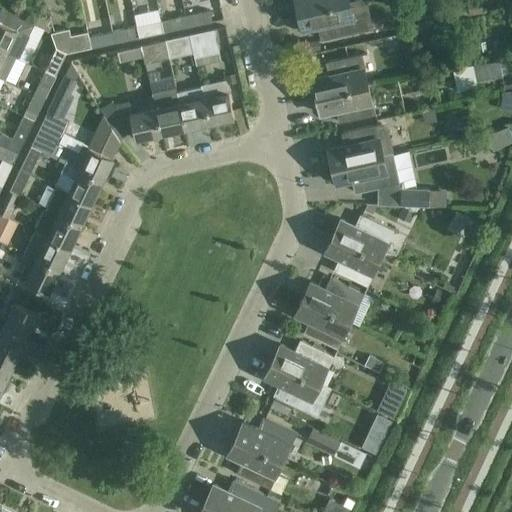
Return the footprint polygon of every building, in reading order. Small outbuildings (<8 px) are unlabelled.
[(350,3),(349,0),(296,0),(300,14),(350,3)] [(373,28),(366,0),(361,0),(350,3),(300,14),(304,30),(320,27),(323,39),(373,28)] [(34,24),(33,24),(2,9),(0,12),(0,48),(17,57),(18,58),(34,24)] [(210,10),(186,15),(189,26),(213,21),(210,10)] [(189,26),(186,15),(162,20),(164,31),(189,26)] [(37,16),(33,24),(34,24),(55,35),(54,33),(50,18),(44,20),(37,16)] [(164,31),(162,20),(137,25),(140,36),(164,31)] [(140,36),(137,25),(113,30),(115,41),(140,36)] [(92,46),(89,35),(89,33),(71,36),(70,29),(54,33),(55,35),(57,45),(67,52),(92,46)] [(221,60),(218,46),(214,29),(190,35),(195,54),(197,65),(221,60)] [(115,41),(113,30),(89,35),(92,46),(115,41)] [(195,54),(190,35),(166,40),(170,59),(195,54)] [(170,59),(166,40),(142,45),(144,57),(146,64),(170,59)] [(55,76),(67,52),(57,45),(45,70),(55,76)] [(144,57),(142,45),(118,51),(121,62),(144,57)] [(0,76),(6,80),(17,57),(0,48),(0,76)] [(314,79),(318,96),(368,85),(361,55),(328,62),(331,75),(314,79)] [(44,98),(55,76),(45,70),(34,93),(44,98)] [(103,181),(114,158),(83,143),(79,151),(60,142),(70,122),(58,117),(76,81),(65,75),(42,124),(31,146),(41,151),(66,163),(103,181)] [(455,104),(476,100),(472,78),(450,81),(455,104)] [(201,85),(202,87),(210,123),(235,118),(226,79),(201,85)] [(161,85),(151,87),(152,93),(156,108),(161,134),(185,129),(177,92),(176,87),(162,90),(161,85)] [(374,115),(368,85),(318,96),(322,114),(339,110),(341,122),(374,115)] [(210,123),(202,87),(177,92),(185,129),(210,123)] [(34,121),(44,98),(34,93),(23,116),(34,121)] [(161,134),(156,108),(150,110),(148,98),(110,106),(107,103),(96,113),(120,140),(131,130),(135,129),(137,139),(161,134)] [(0,144),(18,153),(34,121),(23,116),(13,137),(2,132),(0,135),(0,144)] [(430,117),(414,124),(422,143),(438,137),(430,117)] [(347,145),(330,148),(334,165),(383,155),(390,153),(394,152),(390,133),(377,125),(344,132),(347,145)] [(0,185),(2,187),(13,164),(18,153),(0,144),(0,158),(3,160),(0,165),(0,185)] [(30,173),(41,151),(31,146),(20,168),(30,173)] [(383,155),(334,165),(337,184),(354,180),(357,192),(378,188),(377,204),(398,205),(399,187),(400,187),(401,183),(400,181),(396,182),(390,153),(383,155)] [(93,203),(103,181),(66,163),(62,171),(74,177),(68,191),(93,203)] [(19,195),(30,173),(20,168),(10,190),(19,195)] [(20,201),(39,210),(47,194),(28,185),(20,201)] [(82,226),(93,203),(68,191),(57,186),(46,209),(82,226)] [(427,188),(400,187),(399,187),(398,205),(426,206),(427,188)] [(0,212),(9,217),(19,195),(10,190),(0,209),(0,212)] [(71,248),(82,226),(46,209),(35,231),(71,248)] [(0,234),(9,217),(0,212),(0,234)] [(342,219),(334,235),(380,257),(393,229),(363,215),(357,227),(342,219)] [(60,271),(71,248),(35,231),(24,253),(60,271)] [(380,257),(334,235),(326,252),(342,259),(336,271),(366,285),(380,257)] [(49,293),(60,271),(24,253),(21,262),(26,264),(19,278),(49,293)] [(359,324),(372,297),(333,278),(327,289),(312,282),(304,298),(349,319),(359,324)] [(349,319),(304,298),(296,314),(311,322),(306,333),(335,347),(349,319)] [(16,302),(5,325),(28,336),(39,314),(16,302)] [(0,349),(17,358),(28,336),(5,325),(0,334),(0,349)] [(281,344),(274,361),(319,382),(332,355),(302,340),(297,352),(281,344)] [(0,377),(7,381),(17,359),(17,358),(0,349),(0,377)] [(370,355),(365,365),(380,372),(385,361),(370,355)] [(274,361),(266,377),(281,384),(276,396),(318,416),(331,388),(319,382),(274,361)] [(393,382),(387,395),(403,402),(409,390),(393,382)] [(380,413),(364,445),(378,452),(394,420),(380,413)] [(244,421),(237,438),(282,459),(295,432),(266,417),(260,429),(244,421)] [(314,429),(309,441),(336,454),(341,442),(314,429)] [(282,459),(237,438),(229,454),(244,461),(239,473),(269,487),(282,459)] [(267,496),(265,494),(235,480),(230,492),(214,484),(206,500),(231,511),(256,511),(258,510),(261,511),(275,511),(281,501),(268,494),(267,496)] [(331,499),(323,511),(349,511),(351,509),(331,499)] [(231,511),(206,500),(200,511),(231,511)]
